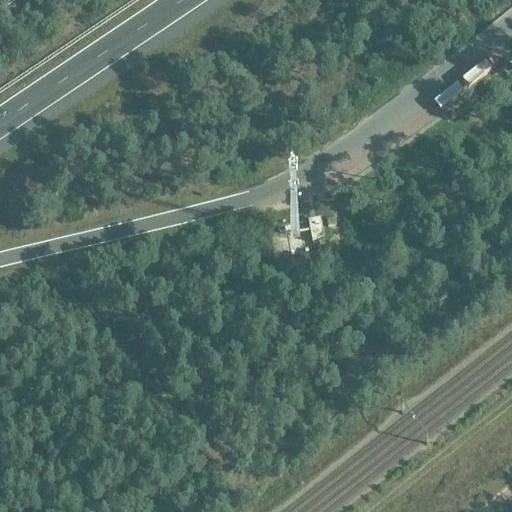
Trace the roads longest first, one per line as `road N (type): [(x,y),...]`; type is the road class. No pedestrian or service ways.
road 1 (motorway): [(0,259),(247,199)]
road 2 (motorway): [(0,118),(176,0)]
road 3 (track): [(376,511),(511,402)]
